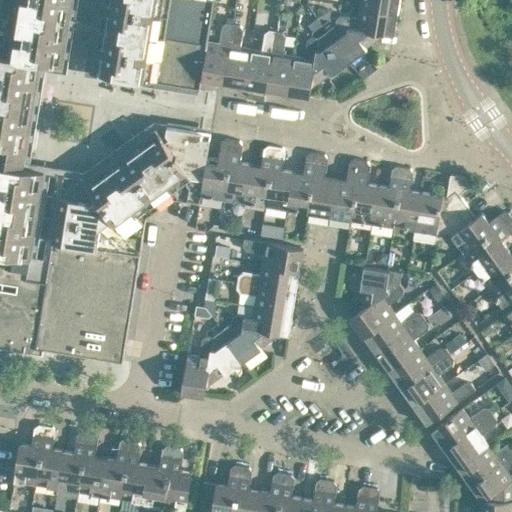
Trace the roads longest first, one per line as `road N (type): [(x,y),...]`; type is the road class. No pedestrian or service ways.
road 1 (residential): [(331,226),(292,374),(212,424)]
road 2 (residential): [(212,424),(0,386)]
road 3 (residential): [(418,464),(212,424)]
road 4 (tertiary): [(511,154),(463,86),(440,0)]
